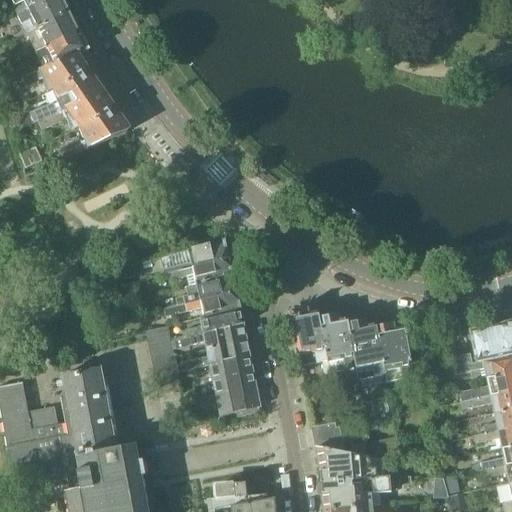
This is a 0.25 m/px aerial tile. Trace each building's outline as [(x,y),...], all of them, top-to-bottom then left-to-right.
[(9,0),(13,6),(12,7),(16,16),(48,0),(9,0)] [(62,0),(48,0),(16,16),(25,34),(36,29),(69,13),(62,0)] [(78,32),(69,13),(36,29),(25,34),(35,53),(78,32)] [(43,70),(75,57),(88,52),(78,32),(35,53),(43,70)] [(12,56),(15,62),(28,56),(25,50),(12,56)] [(90,74),(83,65),(79,63),(75,57),(43,70),(38,72),(39,73),(42,80),(42,81),(47,94),(52,92),(90,74)] [(42,81),(42,80),(38,72),(22,79),(27,91),(38,86),(39,83),(42,81)] [(52,92),(56,102),(28,114),(33,124),(60,113),(101,94),(95,86),(97,84),(90,74),(52,92)] [(25,87),(22,79),(12,82),(16,91),(25,87)] [(78,129),(116,112),(109,102),(105,100),(101,94),(60,113),(33,124),(37,133),(66,121),(65,120),(68,118),(73,132),(78,130),(78,129)] [(78,129),(78,130),(83,142),(80,143),(80,142),(56,152),(60,162),(80,154),(86,151),(90,155),(111,141),(127,131),(122,123),(123,121),(116,112),(78,129)] [(17,130),(31,125),(28,116),(14,122),(17,130)] [(228,260),(224,243),(160,257),(162,267),(165,275),(169,274),(228,260)] [(195,285),(232,276),(228,260),(169,274),(171,282),(186,279),(188,288),(195,286),(195,285)] [(236,293),(232,276),(195,285),(195,286),(197,295),(182,298),(183,300),(173,302),(174,307),(175,308),(236,293)] [(240,310),(236,293),(175,308),(174,307),(162,310),(164,318),(185,313),(200,310),(202,318),(227,313),(240,310)] [(58,308),(62,327),(73,325),(69,305),(58,308)] [(227,313),(202,318),(198,319),(200,327),(184,330),(186,338),(243,325),(240,310),(227,313)] [(327,365),(319,321),(317,313),(308,315),(302,311),(293,313),(290,318),(300,370),(327,365)] [(356,370),(348,326),(347,320),(337,322),(332,319),(319,321),(327,365),(329,375),(356,370)] [(455,369),(511,357),(511,323),(469,333),(473,353),(453,358),(455,369)] [(360,324),(348,326),(356,370),(358,381),(384,376),(376,330),(376,326),(366,328),(360,324)] [(243,325),(186,338),(170,342),(172,351),(204,344),(205,350),(246,341),(243,325)] [(389,327),(376,330),(384,376),(386,384),(413,379),(413,377),(422,376),(420,362),(411,363),(408,352),(404,329),(394,331),(389,327)] [(412,328),(404,329),(408,352),(417,350),(412,328)] [(453,330),(454,339),(466,336),(464,328),(453,330)] [(63,336),(66,351),(100,344),(97,329),(63,336)] [(179,383),(177,373),(175,366),(170,342),(167,329),(146,334),(158,388),(179,383)] [(177,373),(187,372),(208,368),(249,358),(246,341),(205,350),(207,357),(185,362),(185,364),(175,366),(177,373)] [(511,357),(455,369),(457,376),(470,373),(484,371),(486,381),(511,375),(511,357)] [(252,371),(249,358),(208,368),(211,380),(252,371)] [(146,511),(143,491),(141,480),(140,480),(139,478),(145,477),(142,462),(137,463),(134,446),(115,450),(100,369),(61,377),(70,423),(58,426),(54,408),(27,413),(22,384),(0,387),(0,417),(15,496),(68,486),(69,493),(64,493),(67,511),(146,511)] [(252,371),(211,380),(214,395),(255,387),(252,371)] [(511,375),(486,381),(487,388),(458,394),(460,403),(511,391),(511,375)] [(255,387),(214,395),(198,399),(198,400),(182,403),(184,412),(216,405),(218,411),(242,406),(258,402),(255,387)] [(511,391),(460,403),(462,411),(491,405),(493,416),(511,411),(511,391)] [(258,402),(242,406),(218,411),(219,418),(236,414),(238,419),(259,414),(258,409),(260,408),(258,402)] [(511,411),(493,416),(495,425),(483,427),(485,436),(511,429),(511,411)] [(316,448),(344,454),(339,423),(312,428),(316,448)] [(511,429),(485,436),(473,438),(475,445),(498,440),(500,451),(511,448),(511,429)] [(440,444),(450,441),(447,430),(438,432),(440,444)] [(378,441),(371,443),(374,459),(376,459),(382,460),(378,441)] [(363,444),(352,446),(349,449),(349,451),(351,453),(354,455),(353,456),(361,457),(361,454),(364,452),(365,450),(365,446),(363,444)] [(445,461),(454,459),(451,445),(442,446),(445,461)] [(344,454),(316,448),(320,473),(321,483),(377,479),(377,472),(374,470),(368,470),(368,458),(361,457),(353,456),(344,454)] [(502,460),(479,465),(481,473),(511,466),(511,448),(500,451),(502,460)] [(481,473),(479,465),(471,469),(472,475),(481,473)] [(511,466),(481,473),(482,480),(505,475),(508,485),(511,484),(511,466)] [(390,478),(377,479),(321,483),(324,510),(372,506),(371,495),(391,494),(390,483),(398,483),(398,486),(411,487),(411,478),(390,478)] [(457,478),(444,481),(448,498),(461,495),(457,478)] [(446,497),(443,482),(434,482),(433,500),(446,499),(446,497)] [(511,484),(508,485),(496,488),(499,505),(501,504),(511,501),(511,484)] [(246,498),(246,490),(245,485),(234,486),(235,499),(246,498)] [(463,502),(462,495),(448,498),(449,506),(463,502)] [(236,507),(235,499),(216,500),(206,501),(208,511),(211,511),(231,508),(236,507)] [(275,511),(275,500),(236,507),(231,508),(230,511),(275,511)] [(511,511),(511,501),(501,504),(502,511),(511,511)]
